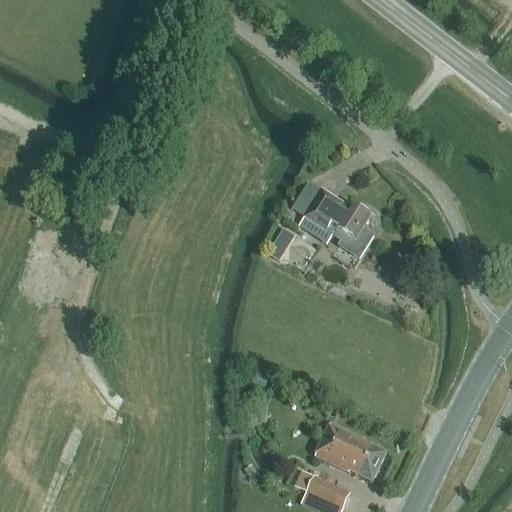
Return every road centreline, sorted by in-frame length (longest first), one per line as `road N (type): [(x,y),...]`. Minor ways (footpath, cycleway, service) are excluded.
road 1 (track): [(195,0),(86,283)]
road 2 (tertiary): [(413,511),(511,324)]
road 3 (tertiary): [(511,99),(382,0)]
